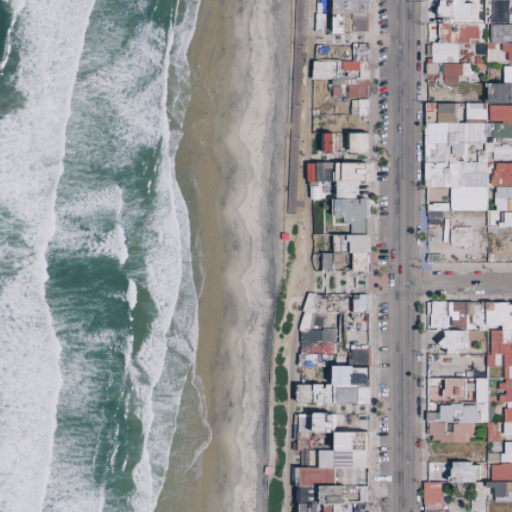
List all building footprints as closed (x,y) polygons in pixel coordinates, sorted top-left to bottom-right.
[(368,0),(333,0),(333,13),(352,14),(351,32),(367,32),(368,0)] [(427,84),(460,83),(461,81),(469,83),(469,63),(467,63),(458,63),(458,42),(479,42),(479,26),(453,26),(453,19),(471,19),(475,5),(484,0),(423,0),(424,0),(442,0),(440,9),(440,17),(438,23),(439,43),(432,43),(432,64),(426,64),(427,84)] [(511,66),(504,69),(504,84),(489,84),(489,104),(467,103),(466,120),(458,123),(458,103),(425,103),(425,188),(451,188),(450,211),(487,211),(487,150),(511,161),(511,145),(494,146),(494,139),(499,139),(511,133),(511,0),(490,0),(490,44),(502,44),(511,66)] [(313,61),(313,79),(332,79),(332,96),(340,96),(340,85),(350,85),(350,115),(367,115),(368,44),(352,44),(352,61),(313,61)] [(370,133),(347,134),(347,147),(351,147),(351,154),(370,153),(370,133)]
